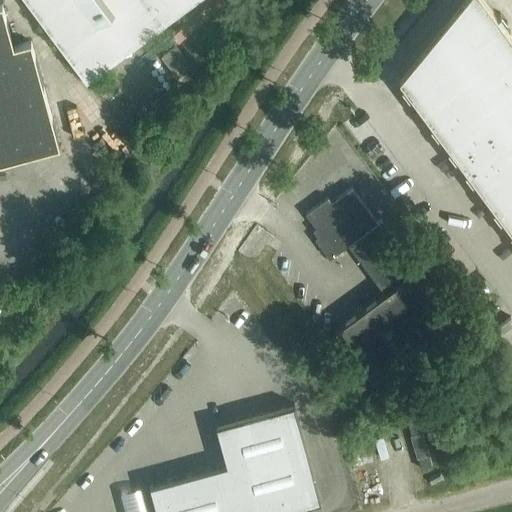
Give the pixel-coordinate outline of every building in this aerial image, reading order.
[(27,0),(86,79),(192,0),(27,0)] [(416,100),(416,101),(511,229),(511,34),(510,31),(509,31),(485,0),(462,0),(399,77),(416,100)] [(0,163),(60,147),(31,42),(13,47),(2,5),(0,5),(0,163)] [(214,51),(197,30),(181,41),(196,64),(214,51)] [(385,293),(335,330),(372,380),(456,318),(382,219),(377,222),(351,187),(331,202),(328,197),(306,214),(322,234),(315,239),(330,258),(349,244),(385,293)] [(165,482),(150,486),(156,511),(284,511),(321,502),(294,405),(259,415),(216,426),(227,465),(223,466),(204,471),(184,476),(165,482)] [(417,461),(429,460),(424,420),(412,422),(417,461)] [(123,488),(126,511),(140,511),(136,486),(123,488)]
